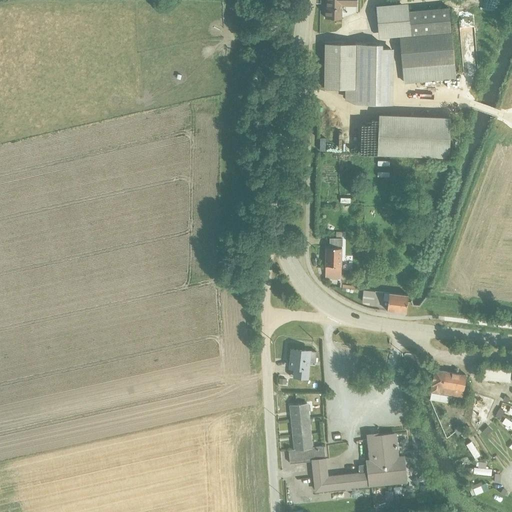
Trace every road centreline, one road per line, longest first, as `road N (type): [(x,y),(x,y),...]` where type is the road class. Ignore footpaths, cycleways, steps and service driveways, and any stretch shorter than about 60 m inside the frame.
road 1 (tertiary): [(278,241),(302,0)]
road 2 (unclassified): [(265,318),(275,511)]
